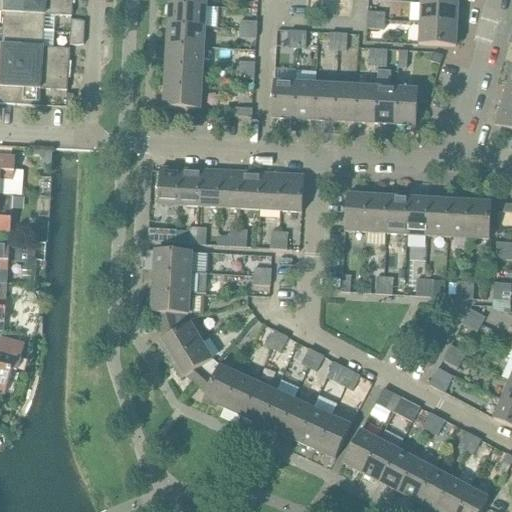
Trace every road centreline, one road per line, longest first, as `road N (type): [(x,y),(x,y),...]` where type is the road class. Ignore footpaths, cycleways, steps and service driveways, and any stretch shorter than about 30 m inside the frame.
road 1 (residential): [(317,157),(309,333),(511,442)]
road 2 (residential): [(140,146),(317,157)]
road 3 (residential): [(449,156),(495,0)]
road 4 (residential): [(87,141),(96,0)]
road 5 (residential): [(317,157),(449,156)]
